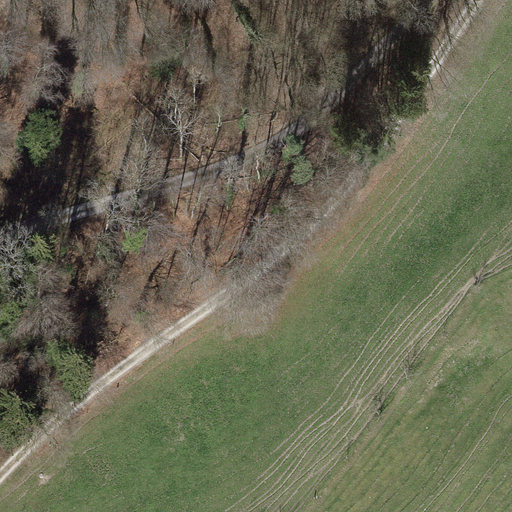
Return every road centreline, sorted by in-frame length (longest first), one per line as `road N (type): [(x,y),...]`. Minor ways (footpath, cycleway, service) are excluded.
road 1 (track): [(477,0),(401,121),(312,225),(91,391),(0,475)]
road 2 (track): [(0,241),(281,138),(336,96),(428,0)]
